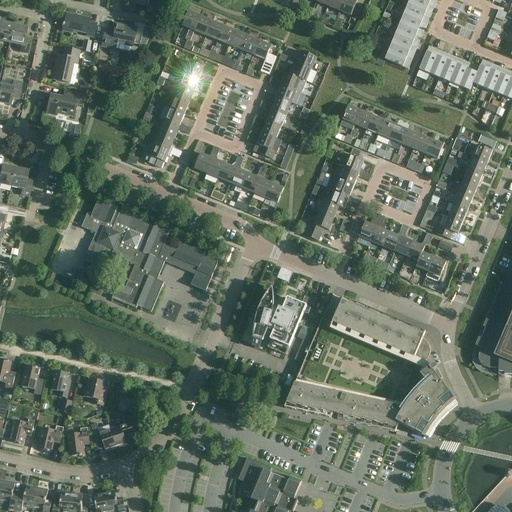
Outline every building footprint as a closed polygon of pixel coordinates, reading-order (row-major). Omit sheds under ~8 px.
[(339,11),(344,0),(330,0),(328,7),(339,11)] [(352,0),(344,0),(339,11),(351,16),(357,2),(352,0)] [(433,9),(410,0),(409,0),(406,10),(429,19),(433,9)] [(437,0),(410,0),(433,9),(437,0)] [(406,10),(402,20),(425,29),(429,19),(406,10)] [(185,40),(187,40),(190,42),(194,31),(200,16),(188,11),(182,26),(190,29),(185,40)] [(94,38),(95,34),(97,24),(89,22),(90,19),(65,14),(63,24),(62,24),(62,26),(63,26),(61,31),(71,34),(72,30),(86,33),(86,36),(94,38)] [(206,36),(212,21),(200,16),(194,31),(206,36)] [(421,40),(425,29),(402,20),(397,30),(421,40)] [(212,21),(206,36),(218,41),(224,26),(212,21)] [(0,42),(9,44),(13,25),(0,22),(0,42)] [(101,46),(107,48),(115,49),(116,44),(131,47),(135,29),(115,24),(113,35),(104,33),(101,46)] [(21,46),(19,52),(28,54),(31,38),(24,36),(26,28),(13,25),(9,44),(21,46)] [(224,26),(218,41),(230,46),(236,31),(224,26)] [(393,40),(417,50),(421,40),(397,30),(393,40)] [(236,31),(230,46),(242,51),(248,36),(236,31)] [(248,36),(242,51),(253,56),(260,41),(248,36)] [(486,42),(485,45),(492,48),(497,50),(501,40),(497,38),(496,38),(495,42),(494,41),(493,45),(486,42)] [(417,50),(393,40),(389,50),(413,60),(417,50)] [(83,41),(81,52),(89,53),(91,42),(83,41)] [(260,41),(253,56),(265,60),(260,72),(269,75),(277,57),(268,54),(272,46),(260,41)] [(429,47),(419,70),(429,75),(439,51),(429,47)] [(51,80),(69,84),(73,64),(77,65),(80,51),(64,48),(62,57),(56,55),(51,80)] [(389,50),(385,60),(408,70),(413,60),(389,50)] [(439,51),(429,75),(439,79),(449,55),(439,51)] [(297,64),(311,70),(317,58),(302,52),(297,64)] [(449,55),(439,79),(449,83),(459,59),(449,55)] [(285,56),(283,62),(292,66),(294,62),(293,62),(288,60),(289,57),(285,56)] [(459,59),(449,83),(459,87),(469,63),(459,59)] [(479,68),(473,84),(483,88),(493,65),(483,60),(479,68)] [(202,81),(204,78),(201,75),(204,68),(189,62),(184,74),(202,81)] [(473,84),(479,68),(469,63),(459,87),(470,91),(473,84)] [(297,64),(292,76),(301,80),(306,82),(311,70),(297,64)] [(98,69),(97,74),(108,76),(120,79),(122,69),(98,65),(98,69)] [(493,65),(483,88),(493,92),(503,69),(493,65)] [(511,72),(503,69),(493,92),(503,96),(511,75),(511,72)] [(296,91),(301,80),(292,76),(286,73),(281,85),(296,91)] [(197,85),(201,84),(205,86),(207,80),(204,78),(202,81),(184,74),(180,86),(194,92),(197,85)] [(511,75),(503,96),(511,100),(511,75)] [(160,77),(157,84),(158,85),(163,87),(166,79),(165,79),(164,79),(161,77),(160,77)] [(0,85),(0,86),(0,104),(10,106),(11,98),(18,99),(22,83),(13,81),(12,87),(0,85)] [(84,82),(82,92),(90,94),(92,83),(84,82)] [(277,97),(291,103),(296,105),(301,93),(296,91),(281,85),(277,97)] [(192,105),(194,102),(191,99),(194,92),(180,86),(175,97),(192,105)] [(84,95),(77,94),(68,92),(66,99),(50,96),(46,114),(56,116),(56,114),(73,118),(76,105),(82,106),(84,95)] [(170,109),(184,115),(187,108),(191,108),(195,109),(198,103),(194,102),(192,105),(175,97),(170,109)] [(272,109),(286,115),(291,103),(277,97),(272,109)] [(312,107),(314,101),(308,98),(306,104),(312,107)] [(267,121),(281,127),(286,115),(272,109),(269,108),(270,105),(266,103),(263,109),(267,111),(266,113),(269,114),(267,121)] [(149,106),(146,112),(153,115),(156,109),(149,106)] [(343,120),(355,125),(361,111),(349,106),(343,120)] [(183,128),(184,125),(181,122),(184,115),(170,109),(165,107),(160,119),(165,121),(183,128)] [(498,108),(495,115),(502,117),(505,110),(498,108)] [(373,116),(361,111),(355,125),(366,130),(373,116)] [(299,118),(306,121),(308,115),(302,112),(299,118)] [(146,113),(143,120),(150,123),(153,116),(146,113)] [(384,120),(373,116),(366,130),(367,130),(365,134),(371,137),(372,133),(378,135),(384,120)] [(379,135),(376,141),(387,145),(389,140),(390,140),(396,125),(384,120),(378,135),(379,135)] [(160,133),(175,139),(177,132),(181,132),(185,133),(188,127),(184,125),(183,128),(165,121),(160,133)] [(262,133),(277,139),(281,127),(267,121),(262,133)] [(390,140),(402,145),(408,130),(396,125),(390,140)] [(402,145),(413,150),(414,150),(420,135),(408,130),(402,145)] [(173,152),(174,149),(172,146),(175,139),(160,133),(155,145),(173,152)] [(279,146),(274,144),(277,139),(262,133),(257,145),(261,147),(258,154),(273,160),(279,146)] [(420,135),(414,150),(413,150),(412,153),(418,155),(419,152),(426,155),(432,140),(420,135)] [(484,141),(483,143),(488,145),(488,146),(494,149),(496,143),(485,138),(484,141)] [(462,141),(456,139),(455,143),(452,149),(464,154),(468,144),(462,141)] [(444,145),(432,140),(426,155),(438,160),(444,145)] [(176,157),(178,151),(174,149),(173,152),(155,145),(150,156),(146,155),(143,161),(160,169),(163,162),(165,163),(168,156),(171,157),(172,155),(176,157)] [(478,145),(473,158),(487,164),(492,152),(478,145)] [(382,158),(385,152),(379,149),(376,156),(382,158)] [(349,156),(344,168),(362,175),(363,172),(361,169),(364,162),(358,159),(361,153),(354,150),(351,156),(349,156)] [(214,156),(207,174),(218,179),(225,164),(217,161),(217,157),(218,153),(212,151),(211,155),(214,156)] [(392,154),(385,152),(382,158),(389,161),(392,154)] [(214,156),(211,155),(208,157),(201,154),(194,169),(207,174),(214,156)] [(482,176),(487,164),(473,158),(468,169),(482,176)] [(406,168),(415,172),(418,164),(409,160),(406,168)] [(242,189),(248,174),(241,170),(241,167),(242,163),(236,161),(235,164),(238,166),(230,184),(242,189)] [(225,164),(218,179),(230,184),(238,166),(235,164),(232,167),(225,164)] [(424,166),(418,164),(415,172),(421,174),(424,166)] [(0,173),(0,185),(11,187),(15,168),(2,166),(0,174),(0,173)] [(21,190),(20,196),(28,197),(32,181),(26,180),(27,171),(15,168),(11,187),(21,190)] [(362,175),(344,168),(339,180),(354,186),(357,179),(361,178),(365,180),(367,174),(363,172),(362,175)] [(477,187),(482,176),(468,169),(463,181),(477,187)] [(261,176),(254,193),(266,198),(272,183),(267,181),(264,180),(264,177),(266,173),(260,170),(258,174),(261,176)] [(318,180),(323,182),(326,174),(321,172),(318,180)] [(248,174),(242,189),(254,193),(261,176),(258,174),(255,176),(248,174)] [(196,180),(191,178),(188,186),(193,188),(196,180)] [(352,199),(354,196),(351,193),(354,186),(339,180),(336,186),(332,184),(330,189),(334,191),(352,199)] [(473,199),(477,187),(463,181),(460,189),(454,186),(452,191),(473,199)] [(272,183),(266,198),(278,203),(284,189),(272,183)] [(211,196),(211,198),(222,203),(225,196),(214,191),(211,196)] [(330,202),(329,203),(339,207),(344,210),(347,204),(350,205),(351,202),(355,204),(358,198),(354,196),(352,199),(334,191),(330,202)] [(453,205),(468,211),(473,199),(452,191),(450,195),(456,197),(453,205)] [(87,214),(81,228),(96,233),(84,261),(98,266),(104,252),(135,265),(126,287),(118,284),(112,299),(136,309),(137,306),(152,312),(164,283),(155,279),(157,276),(159,276),(165,262),(195,275),(191,286),(206,292),(218,262),(204,257),(205,253),(180,243),(177,250),(164,245),(170,230),(155,224),(154,227),(147,225),(148,223),(120,211),(119,213),(116,212),(118,208),(98,200),(91,216),(87,214)] [(324,201),(319,213),(334,219),(339,207),(329,203),(324,201)] [(427,211),(435,214),(436,211),(437,208),(429,205),(427,211)] [(463,223),(468,211),(453,205),(448,217),(463,223)] [(251,207),(248,213),(258,217),(260,211),(251,207)] [(435,214),(427,211),(424,217),(432,220),(435,214)] [(318,242),(321,235),(323,229),(329,231),(334,219),(319,213),(317,219),(313,218),(308,230),(307,231),(307,232),(305,236),(313,240),(318,242)] [(448,217),(443,228),(439,227),(436,234),(449,240),(452,233),(458,235),(463,223),(448,217)] [(365,222),(359,237),(371,242),(379,224),(376,223),(376,221),(372,219),(370,225),(365,222)] [(379,224),(371,242),(383,247),(389,232),(384,230),(386,225),(382,224),(383,222),(377,219),(376,221),(376,223),(379,224)] [(349,229),(352,223),(344,220),(341,226),(349,229)] [(347,235),(349,229),(341,226),(339,231),(347,235)] [(402,234),(395,252),(407,257),(413,242),(406,239),(405,235),(407,231),(401,229),(399,233),(402,234)] [(383,247),(395,252),(402,234),(399,233),(396,235),(389,232),(383,247)] [(439,247),(451,252),(453,246),(441,241),(439,247)] [(413,242),(407,257),(418,262),(422,252),(426,244),(423,243),(420,245),(413,242)] [(416,267),(428,272),(434,258),(422,252),(418,262),(416,267)] [(434,258),(428,272),(426,278),(438,282),(446,263),(434,258)] [(281,268),(277,278),(288,283),(293,273),(281,268)] [(50,271),(46,280),(53,282),(56,273),(50,271)] [(511,277),(508,276),(502,288),(500,287),(494,302),(496,303),(492,314),(489,313),(483,328),(485,329),(481,339),(479,338),(475,346),(477,347),(473,356),(474,363),(477,368),(482,372),(488,373),(499,374),(498,375),(499,376),(499,373),(505,373),(504,376),(511,375),(511,277)] [(255,324),(253,334),(253,338),(263,341),(265,336),(268,330),(274,332),(271,340),(275,341),(272,350),(286,356),(289,348),(288,348),(291,340),(292,341),(306,307),(288,299),(287,301),(282,301),(277,300),(276,302),(274,302),(273,296),(273,293),(272,292),(271,292),(270,292),(269,292),(267,295),(263,301),(260,308),(257,315),(255,324)] [(301,305),(306,307),(309,299),(305,297),(301,305)] [(357,304),(355,309),(341,304),(333,324),(322,319),(286,406),(332,416),(332,414),(338,417),(338,418),(396,430),(407,433),(408,433),(410,430),(426,438),(431,428),(439,418),(446,410),(455,403),(456,402),(439,380),(442,378),(435,365),(430,368),(425,361),(427,360),(429,356),(430,351),(429,346),(426,342),(422,340),(423,338),(383,321),(385,316),(357,304)] [(11,394),(12,389),(15,376),(9,375),(12,363),(9,362),(9,361),(7,361),(7,362),(0,360),(0,381),(6,383),(5,388),(4,392),(11,394)] [(26,366),(22,385),(22,387),(35,390),(34,394),(41,396),(44,383),(38,382),(40,369),(37,369),(37,368),(36,367),(35,368),(26,366)] [(60,397),(67,398),(68,399),(72,382),(68,381),(69,375),(56,372),(52,390),(61,392),(60,397)] [(288,375),(284,385),(290,388),(294,377),(288,375)] [(90,379),(87,389),(87,390),(84,389),(83,397),(93,399),(91,404),(103,407),(106,392),(101,391),(103,382),(90,379)] [(61,413),(69,415),(72,402),(64,401),(61,413)] [(138,410),(136,420),(143,422),(145,422),(147,412),(138,410)] [(6,422),(4,435),(11,436),(9,442),(18,444),(18,445),(20,445),(20,444),(23,445),(25,435),(31,436),(35,421),(28,420),(27,424),(14,421),(13,424),(6,422)] [(120,426),(110,429),(117,448),(127,444),(125,438),(129,436),(129,437),(140,433),(137,424),(131,426),(130,423),(121,426),(120,426)] [(97,424),(91,426),(92,430),(95,439),(101,437),(105,448),(106,451),(117,448),(110,429),(109,425),(99,429),(97,424)] [(60,444),(63,429),(57,427),(56,432),(42,429),(38,449),(47,451),(46,452),(48,453),(49,452),(52,452),(54,442),(60,444)] [(89,444),(88,434),(87,429),(80,430),(81,434),(68,436),(70,457),(79,456),(81,456),(81,455),(84,455),(83,445),(89,444)] [(294,500),(298,489),(302,482),(290,477),(289,481),(271,474),(273,470),(246,458),(237,480),(243,482),(238,494),(252,500),(247,511),(288,511),(289,511),(291,511),(293,511),(298,502),(294,500)] [(4,482),(0,501),(0,502),(10,505),(10,509),(16,510),(18,497),(12,496),(15,484),(4,482)] [(18,497),(16,510),(22,511),(23,507),(33,509),(37,489),(27,486),(24,499),(18,497)] [(37,489),(33,509),(39,511),(49,511),(51,504),(45,503),(48,491),(37,489)] [(115,491),(104,493),(107,511),(125,511),(123,502),(117,503),(116,499),(115,491)] [(54,505),(53,511),(70,511),(72,494),(61,493),(60,505),(54,505)] [(90,509),(90,511),(107,511),(104,493),(93,495),(96,508),(90,509)] [(83,495),(72,494),(70,511),(86,511),(87,508),(82,508),(83,495)]
